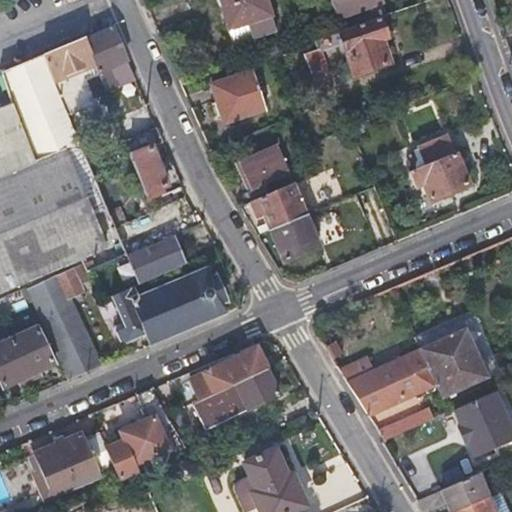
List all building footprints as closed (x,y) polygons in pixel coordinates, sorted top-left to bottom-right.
[(277,30),(265,0),(217,0),(233,44),(277,30)] [(348,11),(344,0),(340,0),(329,4),(338,30),(374,17),(369,5),(348,11)] [(353,76),(372,69),(390,63),(382,40),(388,37),(380,15),(374,17),(338,30),(353,76)] [(85,38),(95,62),(104,88),(119,82),(112,67),(127,60),(112,27),(85,38)] [(69,115),(108,98),(104,88),(95,62),(85,38),(44,57),(54,80),(69,115)] [(290,47),(295,62),(300,76),(326,67),(316,38),(290,47)] [(54,80),(44,57),(1,75),(12,105),(0,110),(0,291),(105,249),(64,150),(81,143),(69,115),(54,80)] [(134,76),(127,60),(112,67),(119,82),(134,76)] [(212,86),(215,96),(218,105),(223,104),(230,124),(266,112),(252,72),(212,86)] [(147,201),(156,198),(164,195),(162,190),(169,186),(153,147),(164,143),(157,126),(123,139),(147,201)] [(415,186),(418,185),(420,184),(429,202),(469,185),(448,134),(416,147),(424,165),(409,171),(415,186)] [(268,192),(266,188),(265,185),(289,173),(276,145),(240,161),(255,197),(268,192)] [(271,233),(307,217),(293,186),(251,204),(259,221),(264,218),(271,233)] [(321,251),(307,217),(271,233),(286,266),(321,251)] [(158,240),(164,253),(185,244),(180,230),(158,240)] [(164,253),(158,240),(147,245),(155,263),(166,258),(164,253)] [(125,255),(126,256),(127,258),(112,264),(120,283),(110,288),(112,294),(116,293),(130,287),(160,274),(155,263),(147,245),(125,255)] [(83,290),(81,287),(79,283),(90,277),(83,263),(28,290),(71,378),(101,366),(68,298),(83,290)] [(135,300),(130,287),(116,293),(129,324),(117,330),(121,340),(146,329),(153,344),(222,315),(204,270),(135,300)] [(0,381),(0,382),(2,386),(54,362),(36,326),(0,342),(0,381)] [(465,330),(421,350),(437,386),(440,392),(443,398),(487,377),(465,330)] [(194,403),(266,368),(257,350),(174,389),(181,404),(174,407),(176,412),(194,403)] [(437,386),(421,350),(347,384),(369,417),(437,386)] [(280,394),(266,368),(194,403),(200,415),(206,429),(280,394)] [(108,449),(115,467),(121,481),(141,471),(137,462),(170,449),(163,433),(174,428),(168,416),(153,388),(137,394),(147,420),(122,431),(126,442),(108,449)] [(174,428),(200,415),(194,403),(176,412),(168,416),(174,428)] [(385,440),(409,429),(433,418),(429,409),(379,431),(385,440)] [(100,474),(115,467),(108,449),(100,431),(86,437),(84,432),(35,452),(49,489),(97,468),(100,474)] [(247,511),(257,507),(259,511),(294,511),(307,506),(292,474),(287,476),(275,449),(269,436),(239,450),(245,462),(243,463),(248,476),(240,480),(236,484),(234,488),(235,493),(243,511),(247,511)] [(418,499),(423,506),(425,511),(430,511),(448,504),(442,489),(418,499)] [(511,511),(501,490),(453,511),(511,511)]
